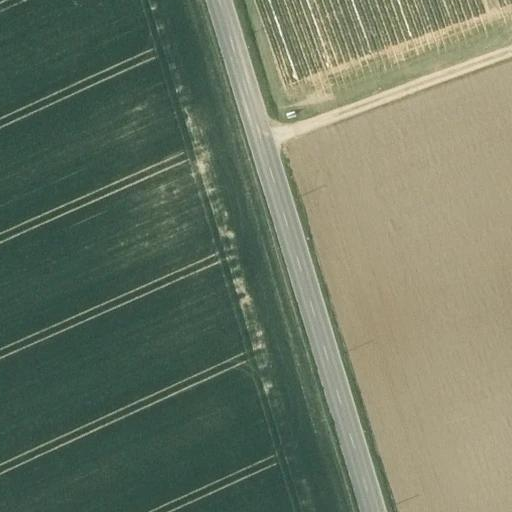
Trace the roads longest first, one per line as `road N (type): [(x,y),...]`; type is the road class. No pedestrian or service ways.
road 1 (tertiary): [(219,0),(373,511)]
road 2 (track): [(264,152),(511,62)]
